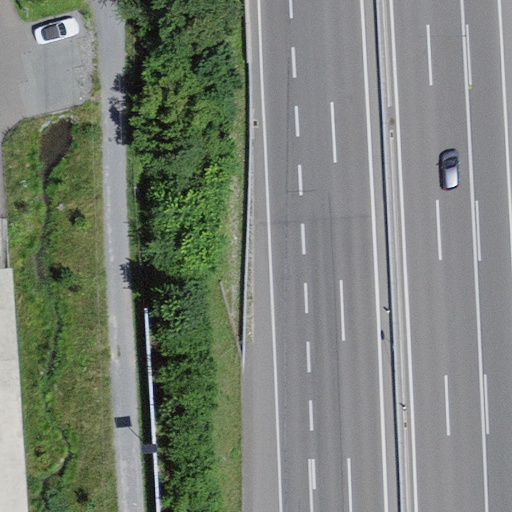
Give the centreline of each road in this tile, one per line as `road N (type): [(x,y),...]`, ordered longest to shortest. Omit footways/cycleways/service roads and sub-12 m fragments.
road 1 (motorway): [(450,511),(425,0)]
road 2 (motorway): [(325,0),(350,511)]
road 3 (track): [(128,511),(106,0)]
